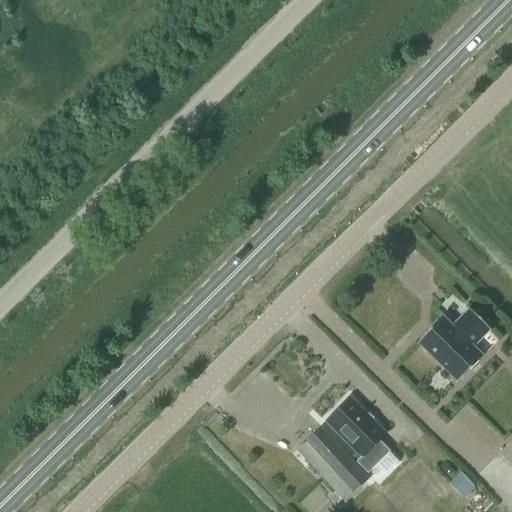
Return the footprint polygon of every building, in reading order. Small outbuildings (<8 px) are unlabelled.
[(443,317),(417,343),(418,344),(456,382),(457,383),(483,357),(482,356),(473,348),(490,331),(491,331),(469,309),(468,310),(452,327),(444,318),(443,317)] [(350,399),(327,422),(361,457),(355,462),(367,475),(390,452),(379,441),(385,435),(350,399)] [(368,481),(320,428),(296,450),(345,502),(368,481)] [(511,440),(498,455),(511,468),(511,440)] [(461,472),(450,483),(464,498),(476,486),(461,472)]
